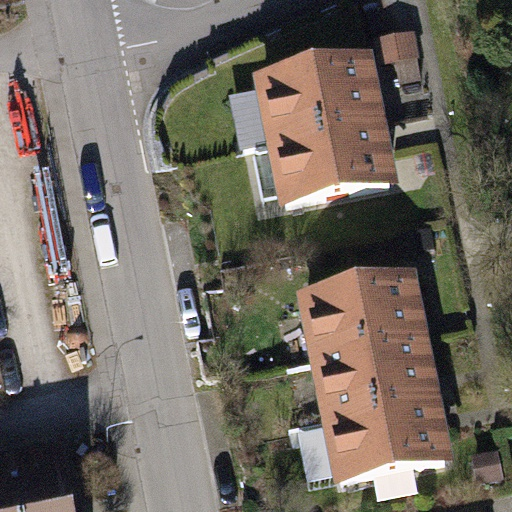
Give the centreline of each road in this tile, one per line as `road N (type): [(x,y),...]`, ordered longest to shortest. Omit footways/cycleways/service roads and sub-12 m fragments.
road 1 (residential): [(181,511),(100,75)]
road 2 (residential): [(100,75),(264,0)]
